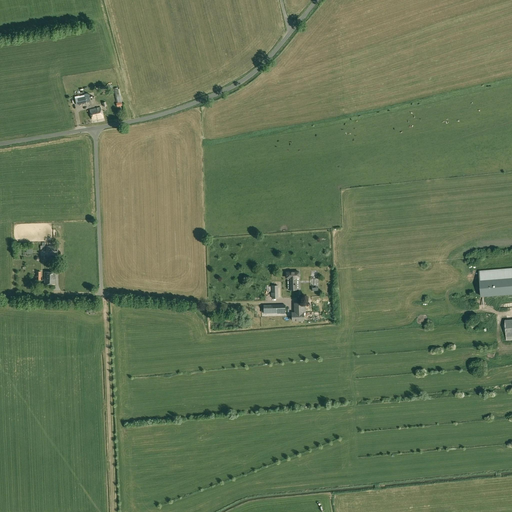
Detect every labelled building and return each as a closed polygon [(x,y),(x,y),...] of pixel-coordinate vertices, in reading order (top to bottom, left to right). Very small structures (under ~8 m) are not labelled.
[(86,103),(85,97),(84,94),(74,96),(76,105),(86,103)] [(103,117),(101,107),(90,110),(92,119),(97,118),(98,119),(103,117)] [(299,276),(299,270),(286,270),(286,276),(287,276),(287,288),(297,288),(297,276),(299,276)] [(55,284),(55,272),(45,272),(44,284),(55,284)] [(292,321),(304,321),(304,302),(294,302),(293,311),(291,312),(292,321)] [(285,304),(263,305),(263,314),(285,313),(285,304)]
